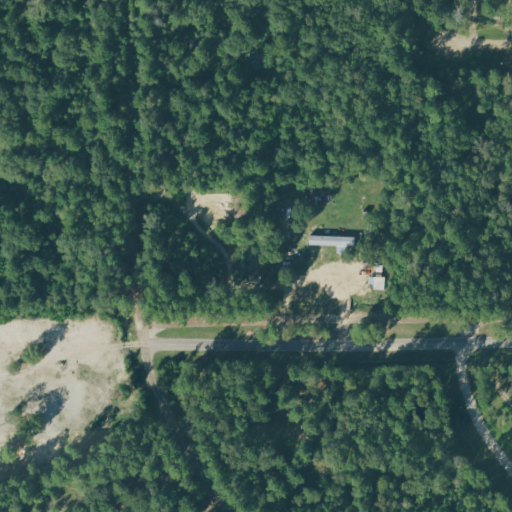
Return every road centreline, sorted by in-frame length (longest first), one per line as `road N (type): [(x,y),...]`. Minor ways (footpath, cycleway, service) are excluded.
road 1 (residential): [(126,0),(141,325),(158,391),(221,511)]
road 2 (tertiary): [(511,319),(141,325)]
road 3 (tertiary): [(146,344),(511,341)]
road 4 (residential): [(459,342),(476,413),(511,466)]
